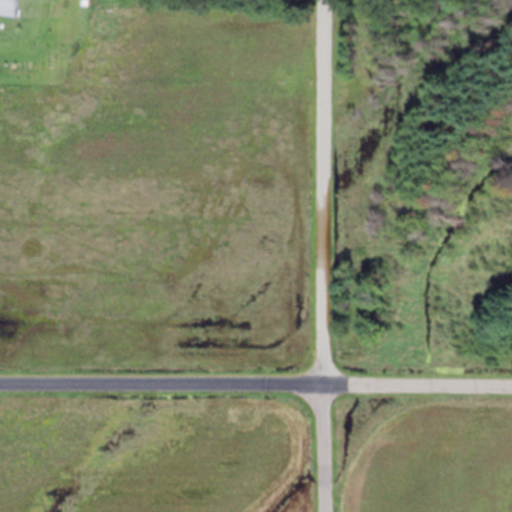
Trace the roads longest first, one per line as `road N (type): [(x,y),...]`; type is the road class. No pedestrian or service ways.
road 1 (residential): [(325,511),(319,0)]
road 2 (residential): [(511,386),(0,387)]
